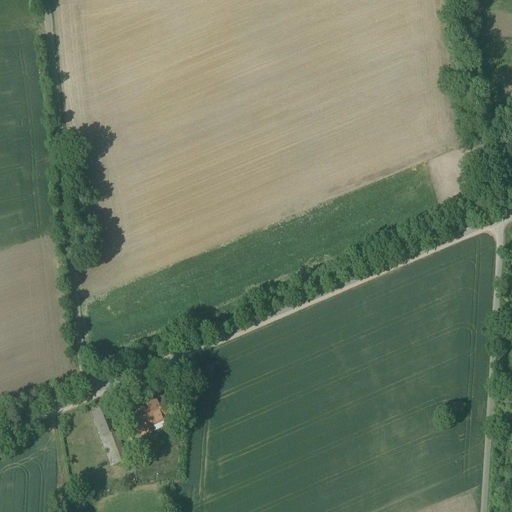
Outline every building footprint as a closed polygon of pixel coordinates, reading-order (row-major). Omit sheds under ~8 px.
[(163,401),(143,409),(150,427),(171,418),(163,401)] [(105,402),(95,406),(97,412),(107,408),(105,402)] [(464,403),(447,403),(447,413),(464,413),(464,403)] [(97,412),(92,414),(105,446),(119,441),(117,433),(107,408),(97,412)] [(143,409),(128,416),(135,434),(141,431),(143,436),(153,432),(150,427),(143,409)] [(105,457),(95,460),(97,466),(107,462),(105,457)]
